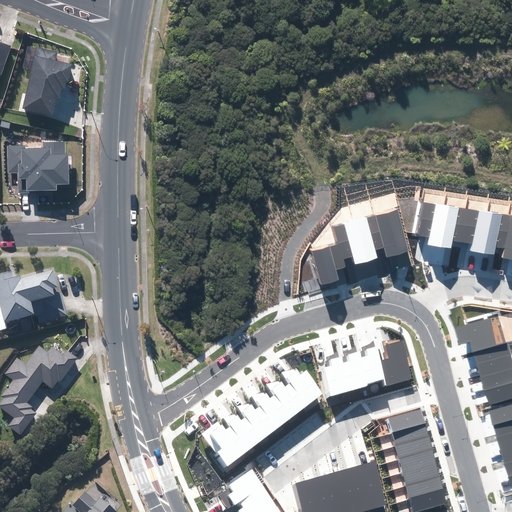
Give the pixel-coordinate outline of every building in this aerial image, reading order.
[(0,73),(2,74),(12,45),(0,41),(0,73)] [(58,52),(37,47),(35,57),(36,57),(24,107),(54,113),(58,96),(61,96),(63,86),(66,87),(68,80),(70,80),(74,62),(56,59),(58,52)] [(24,146),(7,146),(7,173),(19,173),(19,179),(28,179),(28,189),(59,189),(59,183),(72,183),(73,153),(67,153),(67,141),(45,141),(45,148),(34,148),(34,138),(24,137),(24,146)] [(436,246),(443,204),(421,200),(415,235),(429,237),(428,244),(436,246)] [(465,207),(443,204),(436,246),(451,248),(453,241),(460,242),(465,207)] [(487,211),(465,207),(460,242),(469,243),(468,250),(480,252),(487,211)] [(397,208),(375,213),(385,247),(387,256),(409,250),(397,208)] [(509,215),(487,211),(480,252),(495,255),(496,247),(504,248),(509,215)] [(385,247),(375,213),(353,220),(364,262),(378,258),(376,250),(385,247)] [(511,215),(509,215),(504,248),(502,258),(511,259),(511,215)] [(364,262),(353,220),(332,225),(336,242),(343,268),(347,267),(344,259),(353,257),(355,264),(364,262)] [(343,268),(336,242),(310,249),(320,285),(340,280),(337,270),(343,268)] [(0,276),(0,301),(6,323),(32,315),(32,316),(38,315),(40,323),(68,315),(61,292),(54,294),(53,289),(58,288),(53,271),(22,280),(21,277),(14,279),(12,273),(0,276)] [(474,353),(503,344),(495,316),(455,327),(460,345),(471,342),(474,353)] [(386,381),(382,361),(377,347),(375,347),(373,340),(361,351),(370,386),(386,381)] [(477,365),(511,354),(511,341),(503,344),(474,353),(477,365)] [(411,378),(402,342),(386,345),(389,359),(382,361),(386,381),(387,384),(411,378)] [(9,425),(21,434),(37,413),(32,409),(33,408),(27,403),(43,381),(52,388),(58,380),(61,382),(78,358),(67,350),(63,356),(52,348),(48,353),(40,346),(25,365),(17,359),(5,374),(14,380),(2,396),(4,398),(0,403),(0,406),(15,418),(9,425)] [(370,386),(361,351),(357,352),(355,346),(345,354),(346,357),(341,358),(342,363),(349,392),(370,386)] [(320,369),(327,398),(349,392),(342,363),(341,358),(341,357),(339,357),(337,351),(328,357),(330,367),(320,369)] [(481,378),(511,369),(511,354),(477,365),(481,378)] [(485,392),(511,383),(511,369),(481,378),(485,392)] [(306,407),(322,393),(307,370),(300,374),(297,370),(295,371),(294,370),(281,373),(289,384),(306,407)] [(290,419),(306,407),(289,384),(285,387),(282,382),(280,383),(278,381),(265,384),(273,396),(290,419)] [(489,405),(511,398),(511,383),(485,392),(489,405)] [(274,430),(290,419),(273,396),(270,398),(266,393),(264,394),(263,392),(250,397),(258,408),(274,430)] [(260,441),(274,430),(258,408),(255,409),(252,404),(250,405),(248,404),(236,407),(244,418),(260,441)] [(493,425),(511,418),(511,404),(489,411),(493,425)] [(386,420),(391,435),(425,425),(420,410),(386,420)] [(246,452),(260,441),(244,418),(241,420),(237,415),(235,416),(234,415),(222,418),(229,427),(246,452)] [(497,438),(511,433),(511,418),(493,425),(497,438)] [(246,452),(229,427),(226,429),(223,425),(220,426),(218,422),(201,434),(225,467),(246,452)] [(391,435),(394,447),(428,437),(425,425),(391,435)] [(501,452),(511,448),(511,433),(497,438),(501,452)] [(394,447),(398,462),(433,452),(428,437),(394,447)] [(505,464),(511,462),(511,448),(501,452),(505,464)] [(398,462),(402,474),(436,464),(433,452),(398,462)] [(371,510),(387,506),(375,462),(359,466),(371,510)] [(402,474),(406,486),(440,476),(436,464),(402,474)] [(357,511),(362,511),(371,510),(359,466),(346,469),(357,511)] [(342,511),(357,511),(346,469),(332,473),(342,511)] [(262,486),(252,470),(226,487),(227,490),(218,495),(227,509),(237,502),(262,486)] [(328,511),(342,511),(332,473),(319,477),(328,511)] [(406,486),(409,498),(443,489),(440,476),(406,486)] [(315,511),(328,511),(319,477),(307,480),(315,511)] [(299,511),(315,511),(307,480),(292,484),(299,511)] [(254,511),(272,500),(262,486),(237,502),(239,506),(230,511),(254,511)] [(409,498),(412,511),(416,511),(447,504),(443,489),(409,498)] [(117,511),(100,497),(97,501),(84,491),(74,503),(72,501),(63,511),(64,511),(117,511)] [(280,511),(272,500),(254,511),(280,511)]
